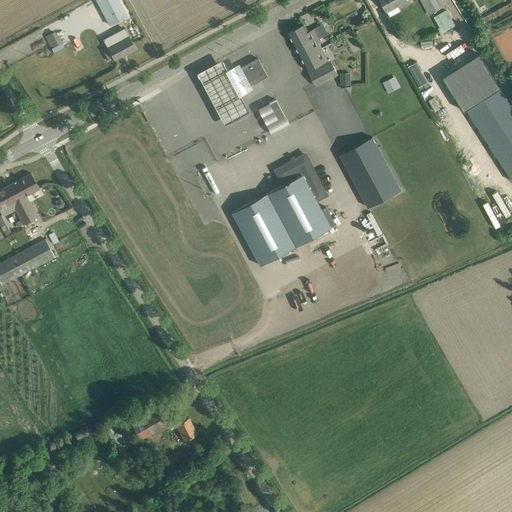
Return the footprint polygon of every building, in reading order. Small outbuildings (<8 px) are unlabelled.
[(127,15),(119,0),(96,0),(109,25),(127,15)] [(443,7),(439,0),(381,0),(387,11),(406,0),(421,0),(429,14),(443,7)] [(436,14),(443,32),(458,25),(450,8),(436,14)] [(478,22),(473,26),(477,31),(482,28),(478,22)] [(304,24),(288,33),(308,70),(309,70),(310,72),(309,73),(316,85),(338,74),(331,61),(330,62),(329,59),(328,59),(320,43),(321,42),(314,28),(308,32),(304,24)] [(135,49),(130,40),(128,37),(108,47),(114,59),(127,53),(135,49)] [(239,68),(236,70),(246,87),(250,85),(267,76),(258,58),(239,68)] [(236,70),(239,68),(238,65),(226,71),(221,62),(196,75),(225,128),(249,115),(240,98),(252,91),(250,85),(246,87),(236,70)] [(511,181),(511,107),(483,62),(446,86),(470,123),(473,121),(511,181)] [(342,85),(352,85),(351,72),(341,72),(342,85)] [(384,81),(389,92),(402,86),(396,75),(384,81)] [(440,108),(434,97),(429,100),(435,111),(440,108)] [(277,120),(285,116),(276,100),(269,103),(277,120)] [(444,123),(455,117),(453,113),(442,118),(444,123)] [(373,138),(341,154),(368,206),(400,189),(373,138)] [(327,197),(309,163),(305,154),(275,170),(283,184),(232,212),(260,265),(330,227),(317,202),(327,197)] [(31,173),(5,187),(10,196),(6,199),(12,211),(16,209),(24,224),(37,217),(26,195),(39,188),(31,173)] [(0,209),(3,216),(12,211),(6,199),(10,196),(5,187),(0,189),(0,209)] [(10,232),(1,215),(0,215),(0,224),(5,235),(10,232)] [(45,239),(3,261),(0,262),(0,285),(55,257),(45,239)] [(163,403),(154,408),(130,421),(141,442),(170,427),(171,430),(177,427),(184,440),(197,433),(189,417),(180,422),(175,413),(169,416),(163,403)] [(128,448),(114,421),(102,428),(116,454),(128,448)]
